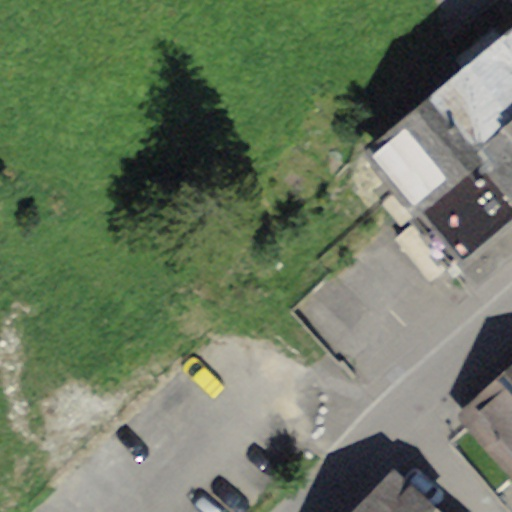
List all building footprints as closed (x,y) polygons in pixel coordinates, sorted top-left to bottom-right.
[(461,275),(511,231),(511,17),(355,152),(461,275)] [(292,308),(330,350),(371,314),(333,272),(292,308)] [(208,374),(183,350),(91,445),(161,511),(224,511),(323,409),(246,335),(208,374)] [(511,371),(450,424),(511,496),(511,371)] [(427,511),(390,474),(351,511),(427,511)]
